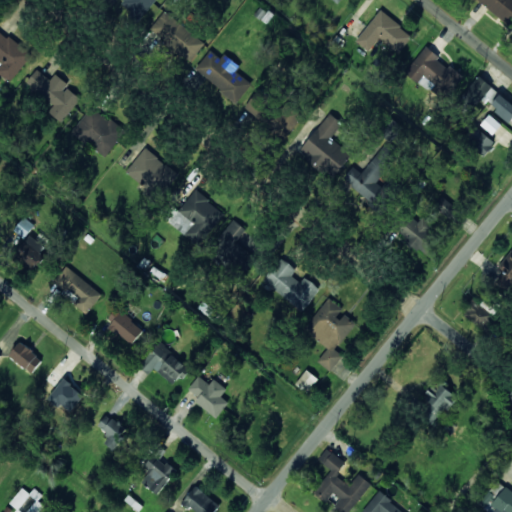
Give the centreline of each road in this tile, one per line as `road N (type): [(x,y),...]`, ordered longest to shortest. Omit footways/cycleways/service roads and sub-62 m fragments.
road 1 (residential): [(511,392),(498,372),(40,0)]
road 2 (tertiary): [(257,511),(511,198)]
road 3 (residential): [(284,511),(0,281)]
